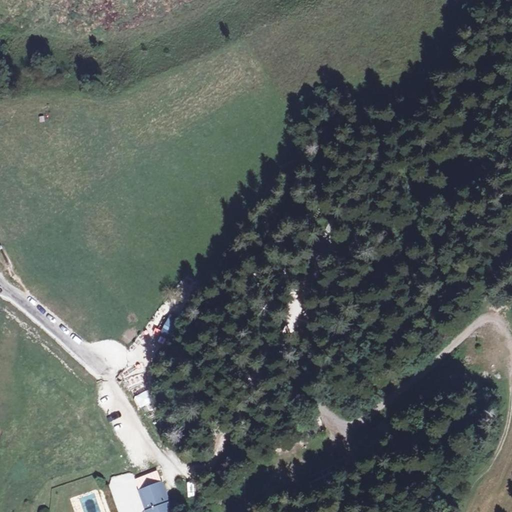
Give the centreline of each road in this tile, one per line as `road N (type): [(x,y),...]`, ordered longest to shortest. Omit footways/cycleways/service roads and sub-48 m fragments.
road 1 (track): [(0,285),(110,379),(169,464)]
road 2 (track): [(344,429),(478,326),(494,322),(511,336)]
road 3 (track): [(317,402),(281,397),(262,404),(243,417),(214,463),(169,464)]
road 4 (track): [(0,510),(1,488),(110,379)]
road 5 (track): [(344,429),(240,511)]
